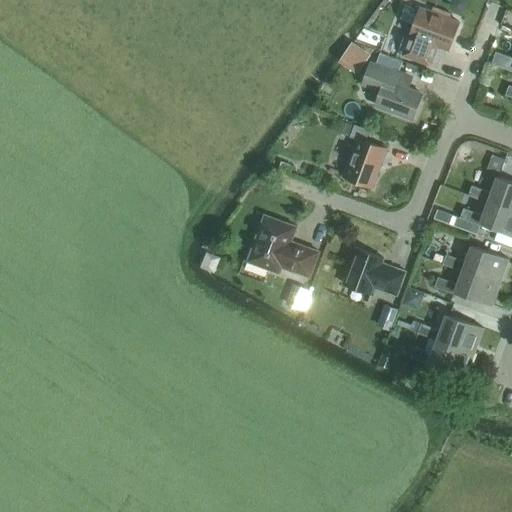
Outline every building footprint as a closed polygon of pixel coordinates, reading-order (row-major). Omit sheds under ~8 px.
[(459,22),(420,7),(410,36),(413,37),(406,56),(430,65),(437,46),(449,50),(459,22)] [(366,30),(360,44),(375,50),(380,36),(366,30)] [(506,59),(495,54),(491,64),(503,68),(506,59)] [(399,72),(371,62),(363,85),(381,92),(376,105),(412,119),(422,94),(395,84),(399,72)] [(360,114),(347,109),(344,118),(357,123),(360,114)] [(350,135),(354,125),(347,122),(343,133),(350,135)] [(369,130),(354,124),(354,125),(350,136),(357,139),(344,176),(372,187),(386,148),(365,141),(369,130)] [(492,154),(487,168),(499,173),(504,159),(492,154)] [(294,164),(283,160),(279,169),(291,173),(294,164)] [(468,195),(488,202),(488,200),(511,209),(511,181),(497,176),(491,193),(472,186),(468,195)] [(511,209),(488,200),(488,202),(483,215),(464,208),(460,217),(481,224),(481,223),(511,234),(511,209)] [(296,226),(265,215),(248,261),(279,273),(282,267),(310,277),(319,251),(291,241),(296,226)] [(437,249),(424,244),(421,253),(433,258),(437,249)] [(443,264),(462,271),(463,269),(500,283),(509,259),(472,245),(466,261),(446,254),(443,264)] [(382,263),(384,258),(356,248),(343,283),(371,294),(373,287),(397,296),(406,271),(382,263)] [(463,269),(462,271),(457,284),(438,277),(435,286),(455,294),(455,292),(492,305),(500,283),(463,269)] [(310,288),(294,283),(287,303),(303,309),(310,288)] [(399,308),(386,303),(378,324),(391,329),(399,308)] [(437,338),(475,351),(483,328),(446,314),(440,330),(421,323),(418,333),(437,340),(437,338)] [(466,374),(475,351),(437,338),(437,340),(432,353),(413,346),(409,355),(430,363),(430,361),(466,374)] [(384,352),(394,355),(397,347),(386,343),(384,352)]
